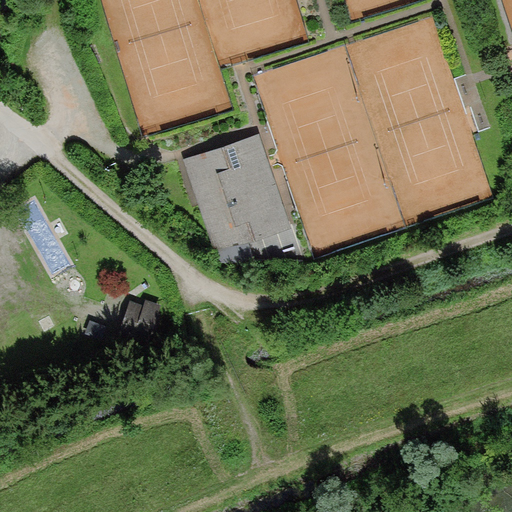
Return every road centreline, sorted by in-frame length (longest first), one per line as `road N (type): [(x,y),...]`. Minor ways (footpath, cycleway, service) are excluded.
road 1 (track): [(511,374),(262,458),(144,511)]
road 2 (track): [(511,219),(291,291),(251,295),(186,270)]
road 3 (track): [(186,270),(262,458)]
